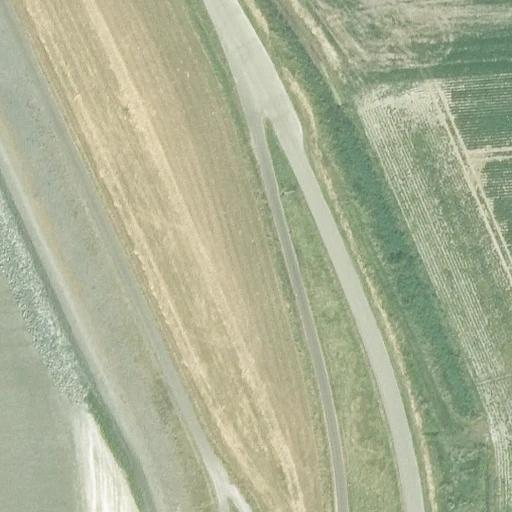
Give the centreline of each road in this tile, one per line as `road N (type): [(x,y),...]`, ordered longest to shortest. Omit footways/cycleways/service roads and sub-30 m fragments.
road 1 (tertiary): [(414,511),(383,368),(345,261),(243,47)]
road 2 (unclassified): [(342,511),(324,378),(253,115),(243,47)]
